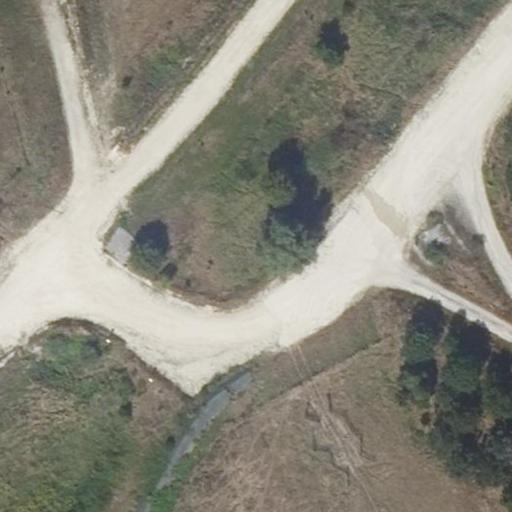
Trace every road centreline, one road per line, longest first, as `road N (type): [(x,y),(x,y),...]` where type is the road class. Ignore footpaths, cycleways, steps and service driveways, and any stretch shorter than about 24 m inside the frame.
road 1 (track): [(0,334),(69,274),(173,328),(272,320),(511,49)]
road 2 (track): [(349,234),(511,338)]
